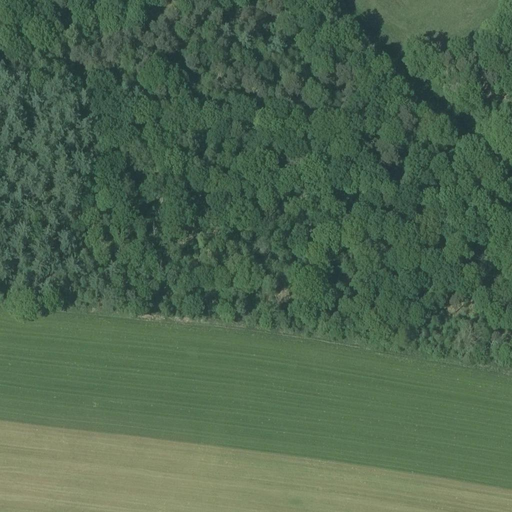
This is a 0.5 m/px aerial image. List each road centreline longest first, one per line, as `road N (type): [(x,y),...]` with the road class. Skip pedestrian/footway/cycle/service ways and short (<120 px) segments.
road 1 (track): [(463,153),(413,160),(364,132),(266,117),(207,96),(136,108),(60,88),(29,64),(8,0)]
road 2 (secondary): [(511,200),(317,0)]
